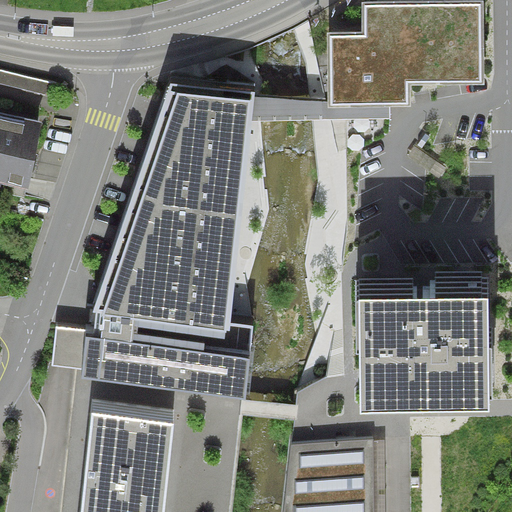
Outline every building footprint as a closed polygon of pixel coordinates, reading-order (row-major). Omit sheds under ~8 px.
[(366,0),(366,30),(334,30),(335,86),(409,85),(408,64),(480,63),(478,0),(366,0)] [(0,83),(43,93),(50,83),(0,70),(0,83)] [(248,110),(250,92),(220,89),(209,88),(167,83),(93,302),(98,303),(96,329),(59,325),(55,364),(87,367),(85,378),(243,396),(249,328),(226,326),(248,110)] [(24,180),(36,121),(0,114),(0,175),(4,176),(1,193),(20,197),(24,180)] [(416,146),(407,155),(438,177),(445,168),(416,146)] [(486,277),(362,279),(363,403),(488,402),(486,277)] [(160,511),(172,412),(94,404),(82,511),(160,511)] [(372,511),(372,433),(294,440),(284,511),(372,511)]
